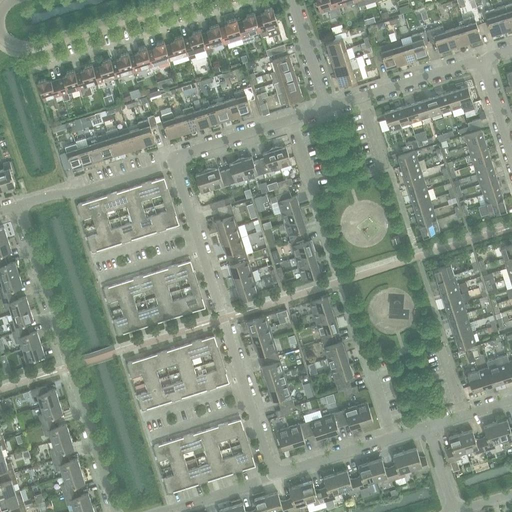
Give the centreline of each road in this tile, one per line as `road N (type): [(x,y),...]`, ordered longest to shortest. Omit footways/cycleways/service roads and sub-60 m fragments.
road 1 (residential): [(113,511),(16,208)]
road 2 (residential): [(0,37),(28,48),(178,0)]
road 3 (residential): [(16,208),(166,159)]
road 4 (residential): [(240,389),(196,251)]
road 5 (residential): [(166,159),(295,116)]
road 6 (residential): [(268,476),(389,438)]
road 7 (residential): [(362,96),(480,60)]
